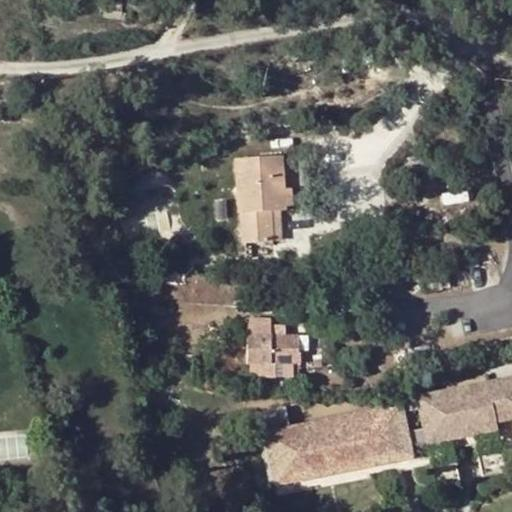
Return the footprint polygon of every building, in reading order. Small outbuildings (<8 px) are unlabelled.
[(281,206),(280,186),(277,155),(235,158),(242,242),(271,240),(268,212),(279,212),(281,212),(281,206)] [(280,186),(281,206),(292,205),(291,185),(280,186)] [(268,212),(271,240),(281,240),(279,212),(268,212)] [(244,338),(244,364),(269,364),(269,352),(269,338),(244,338)] [(297,364),(297,352),(269,352),(269,364),(297,364)] [(435,431),(489,424),(487,408),(485,395),(498,393),(500,407),(500,411),(511,409),(511,366),(479,373),(480,381),(430,388),(430,389),(413,391),(418,433),(435,431)] [(430,388),(480,381),(479,373),(412,384),(413,391),(430,389),(430,388)] [(485,395),(487,408),(500,407),(498,393),(485,395)] [(398,394),(258,422),(269,477),(409,449),(398,394)] [(21,487),(23,499),(34,497),(32,486),(21,487)]
